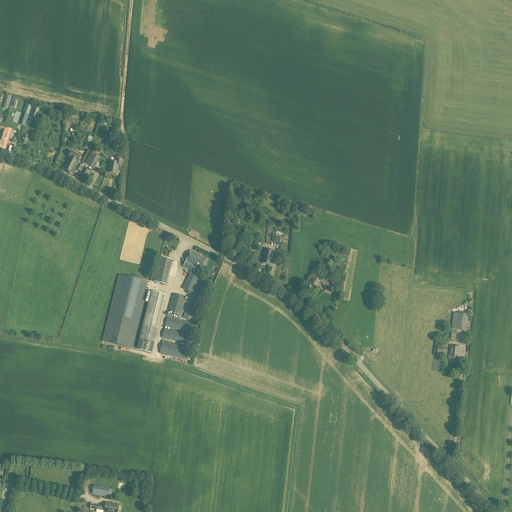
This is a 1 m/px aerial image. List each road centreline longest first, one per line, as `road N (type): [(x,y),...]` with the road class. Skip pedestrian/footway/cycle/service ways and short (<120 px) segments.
road 1 (unclassified): [(494,511),(295,298),(44,168),(0,154)]
road 2 (track): [(433,0),(400,409)]
road 3 (unknown): [(121,206),(130,0)]
